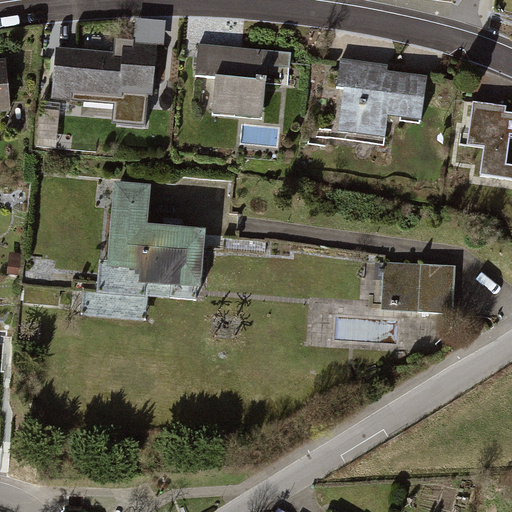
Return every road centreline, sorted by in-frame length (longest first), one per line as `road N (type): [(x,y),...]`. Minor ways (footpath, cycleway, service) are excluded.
road 1 (residential): [(511,63),(423,31),(283,7),(131,1),(0,14)]
road 2 (residential): [(511,336),(238,511)]
